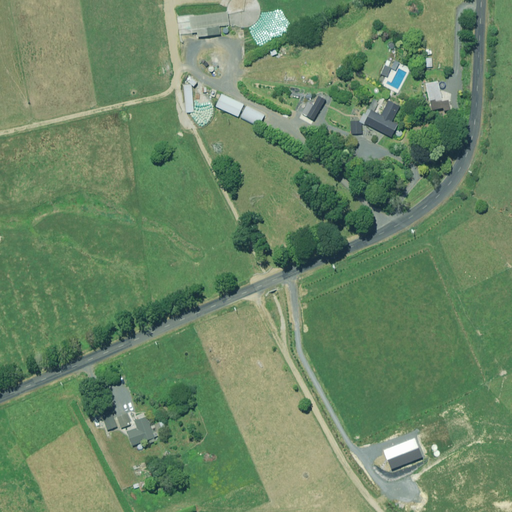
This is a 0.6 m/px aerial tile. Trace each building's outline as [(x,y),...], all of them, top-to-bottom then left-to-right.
[(229,25),(228,14),(191,18),(193,33),(198,33),(199,37),(221,35),(220,27),(229,25)] [(392,67),(386,65),(382,74),(388,77),(392,67)] [(443,102),(439,82),(428,84),(434,111),(445,108),(446,111),(452,110),(450,101),(443,102)] [(193,85),(185,86),(187,113),(195,112),(193,85)] [(329,97),(322,93),(316,104),(310,101),(303,113),(316,121),(329,97)] [(245,105),(223,95),(218,107),(240,117),(245,105)] [(406,109),(389,101),(382,115),(372,111),(369,117),(365,124),(394,138),(400,125),(392,122),(396,114),(402,117),(406,109)] [(352,107),(341,102),(337,110),(348,115),(352,107)] [(266,115),(248,106),(242,118),(260,128),(266,115)] [(118,427),(111,411),(102,414),(108,430),(118,427)] [(131,425),(127,415),(117,418),(121,429),(131,425)] [(155,438),(147,417),(135,421),(138,428),(128,432),(134,446),(155,438)]
